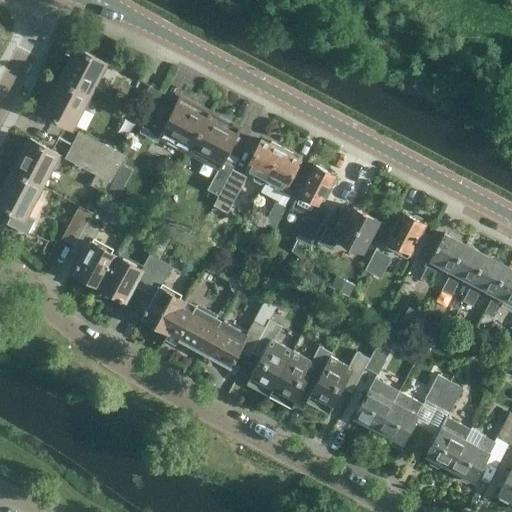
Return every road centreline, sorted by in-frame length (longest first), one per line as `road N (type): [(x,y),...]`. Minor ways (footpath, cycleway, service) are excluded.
road 1 (residential): [(398,511),(108,357),(0,266)]
road 2 (tertiary): [(511,215),(96,0)]
